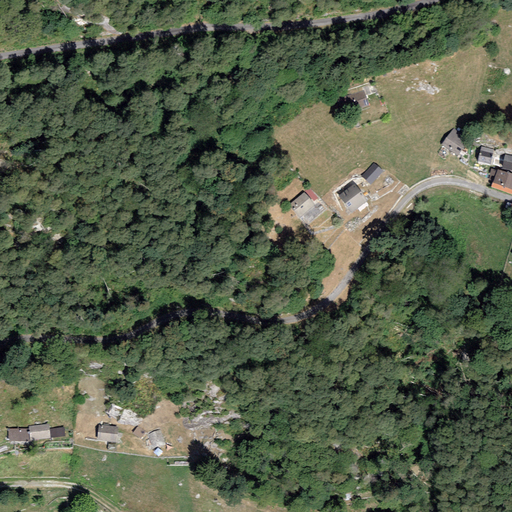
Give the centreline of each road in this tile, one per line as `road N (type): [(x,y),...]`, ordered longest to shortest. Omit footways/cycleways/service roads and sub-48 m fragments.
road 1 (unclassified): [(0,345),(119,338),(188,311),(262,322),(300,316),(329,299),(398,206),(426,184),(455,181),(511,199)]
road 2 (unclassified): [(431,0),(374,14),(0,59)]
road 3 (track): [(0,484),(76,486),(119,511)]
